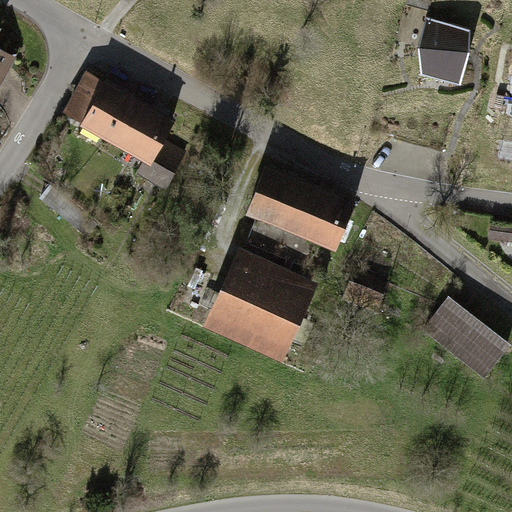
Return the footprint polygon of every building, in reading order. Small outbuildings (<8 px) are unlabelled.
[(475,54),(475,31),(430,18),(424,49),(427,76),(465,85),(475,54)] [(0,79),(16,53),(0,44),(0,79)] [(87,70),(64,112),(83,122),(80,127),(143,162),(137,173),(167,190),(187,152),(164,140),(177,118),(104,75),(102,79),(87,70)] [(403,100),(393,140),(442,152),(452,112),(403,100)] [(265,160),(244,207),(335,247),(355,200),(265,160)] [(48,184),(38,196),(86,235),(95,223),(48,184)] [(237,247),(207,318),(284,351),(314,279),(237,247)] [(387,278),(352,266),(342,294),(377,306),(387,278)] [(449,296),(423,332),(484,377),(511,344),(449,296)]
